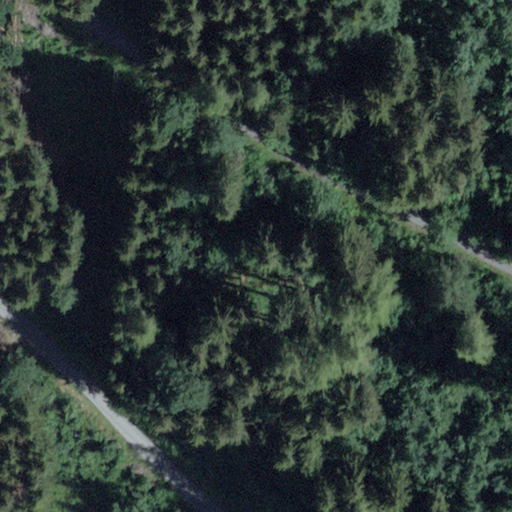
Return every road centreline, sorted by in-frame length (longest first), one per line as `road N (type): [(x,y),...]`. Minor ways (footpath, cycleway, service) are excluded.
road 1 (unclassified): [(511,263),(45,0)]
road 2 (unclassified): [(0,297),(211,511)]
